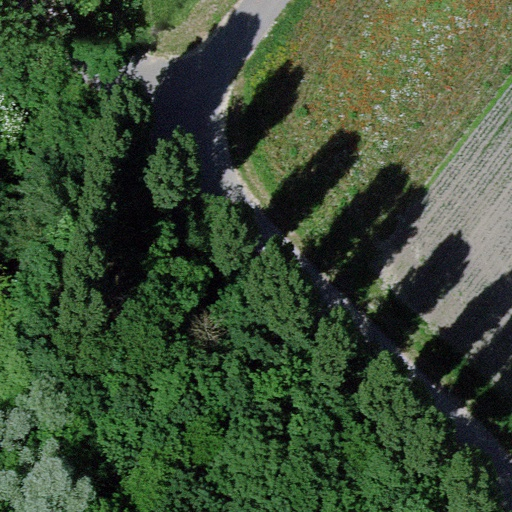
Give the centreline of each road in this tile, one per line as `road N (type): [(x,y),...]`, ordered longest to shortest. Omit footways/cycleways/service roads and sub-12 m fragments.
road 1 (unclassified): [(511,492),(159,146)]
road 2 (unclassified): [(159,146),(17,0)]
road 3 (unclassified): [(272,0),(159,146)]
